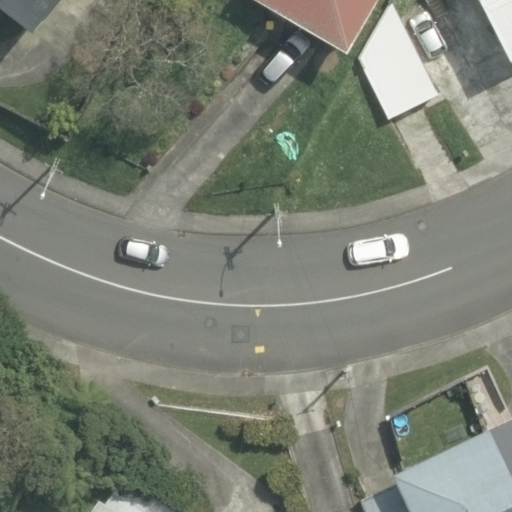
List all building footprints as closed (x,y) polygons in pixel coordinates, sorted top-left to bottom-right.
[(0,0),(0,22),(35,50),(74,0),(0,0)] [(380,0),(248,0),(245,7),(342,64),(380,0)] [(511,0),(474,0),(509,78),(511,76),(511,0)] [(414,31),(364,52),(394,126),(445,105),(414,31)] [(511,511),(511,430),(406,477),(421,511),(511,511)] [(172,511),(121,475),(95,511),(172,511)]
